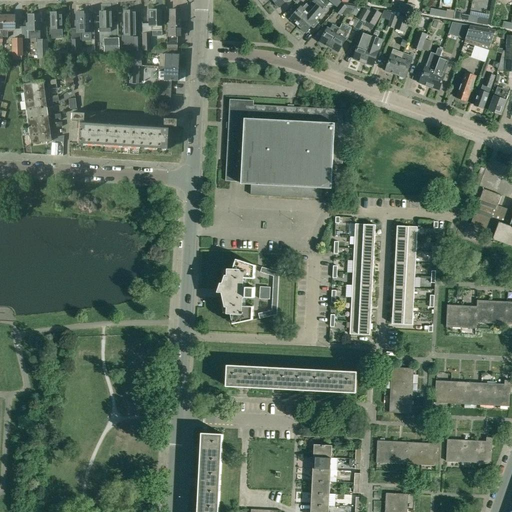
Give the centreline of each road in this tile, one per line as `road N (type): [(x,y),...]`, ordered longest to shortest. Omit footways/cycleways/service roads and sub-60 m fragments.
road 1 (residential): [(511,142),(293,63),(198,53)]
road 2 (residential): [(183,336),(310,342),(314,257)]
road 3 (residential): [(192,179),(0,166)]
road 4 (residential): [(183,336),(192,179)]
road 5 (residential): [(192,179),(198,53)]
